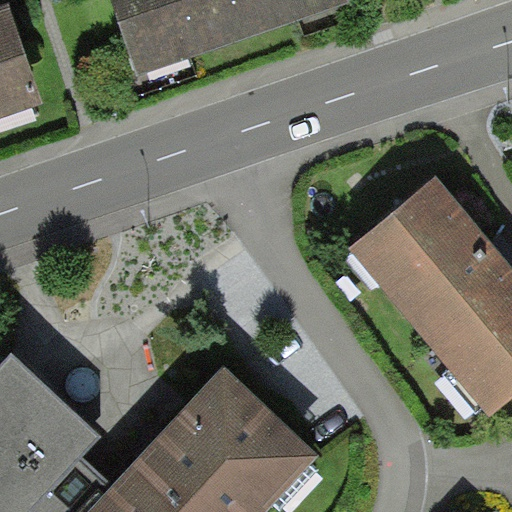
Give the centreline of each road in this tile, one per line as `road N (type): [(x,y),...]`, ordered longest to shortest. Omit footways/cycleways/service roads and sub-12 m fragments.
road 1 (residential): [(226,136),(244,185),(401,429),(412,475),(403,511)]
road 2 (tertiary): [(511,44),(226,136)]
road 3 (tertiary): [(226,136),(0,213)]
